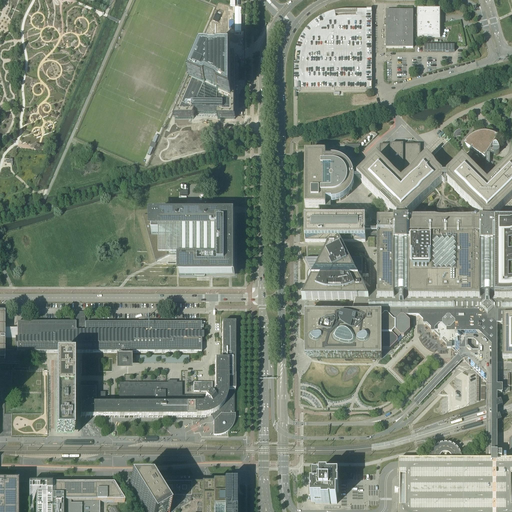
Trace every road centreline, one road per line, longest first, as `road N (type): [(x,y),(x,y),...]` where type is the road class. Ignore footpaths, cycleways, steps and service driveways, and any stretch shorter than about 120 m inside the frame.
road 1 (secondary): [(281,291),(281,65),(295,24)]
road 2 (secondary): [(279,17),(261,70),(261,277)]
road 3 (secondary): [(0,298),(239,298)]
road 4 (unclassified): [(283,433),(386,432),(412,418),(461,369)]
road 5 (unclassified): [(461,369),(443,366),(384,417),(283,417)]
road 6 (tertiary): [(264,348),(263,496)]
road 7 (unclassified): [(390,112),(390,89),(494,59)]
road 8 (tertiary): [(283,417),(281,291)]
road 9 (unclassified): [(390,112),(511,78)]
